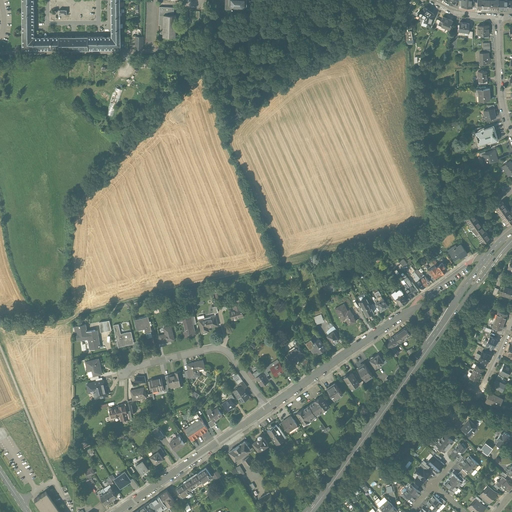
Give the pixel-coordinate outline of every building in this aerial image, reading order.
[(120,36),(112,36),(109,36),(74,37),(53,37),(34,37),(33,0),(21,0),(22,50),(121,50),(120,36)] [(409,0),(407,5),(405,10),(415,14),(420,5),(417,3),(409,0)] [(498,0),(489,0),(489,8),(498,9),(498,0)] [(498,0),(498,9),(508,9),(508,0),(501,0),(498,0)] [(159,7),(159,25),(161,25),(161,30),(160,30),(160,31),(161,31),(160,34),(163,34),(163,36),(175,37),(176,15),(174,15),(174,7),(159,7)] [(112,28),(120,28),(120,8),(111,8),(112,28)] [(419,19),(421,19),(423,19),(425,21),(423,26),(430,28),(434,15),(424,9),(421,12),(420,12),(419,13),(418,13),(417,15),(416,16),(416,18),(417,18),(418,19),(419,19)] [(443,24),(441,28),(449,31),(452,22),(442,18),(440,23),(443,24)] [(459,24),(458,34),(468,35),(468,33),(469,25),(459,24)] [(477,27),(478,37),(489,37),(488,27),(477,27)] [(112,36),(120,36),(120,28),(112,28),(112,36)] [(135,49),(143,49),(143,36),(135,36),(135,49)] [(488,54),(479,54),(480,62),(481,62),(481,66),(486,66),(486,65),(490,65),(490,62),(488,62),(488,54)] [(486,73),(478,74),(478,80),(479,84),(483,84),(483,86),(486,86),(486,73)] [(115,87),(107,114),(115,116),(122,89),(115,87)] [(489,92),(476,93),(476,97),(480,97),(480,104),(485,104),(490,103),(489,92)] [(488,113),(483,114),(485,119),(486,123),(496,120),(494,112),(494,111),(488,113)] [(492,129),(475,135),(479,147),(490,144),(490,145),(497,143),(492,129)] [(493,152),(481,156),(485,166),(491,164),(491,165),(498,163),(496,156),(494,157),(493,152)] [(507,165),(503,168),(507,173),(505,174),(509,178),(511,176),(511,167),(510,164),(508,165),(507,165)] [(511,219),(502,205),(495,210),(507,228),(511,224),(511,219)] [(490,242),(473,216),(465,221),(482,247),(490,242)] [(457,251),(462,258),(463,260),(467,258),(460,248),(457,251)] [(457,251),(454,252),(453,250),(448,254),(454,263),(462,258),(457,251)] [(403,260),(399,263),(403,268),(407,265),(403,260)] [(436,270),(441,277),(447,272),(445,270),(447,269),(445,266),(443,267),(441,264),(439,266),(440,267),(438,268),(436,270)] [(435,268),(428,273),(430,276),(429,276),(432,280),(433,279),(435,281),(441,277),(436,270),(436,269),(435,268)] [(422,280),(420,281),(426,288),(429,286),(424,279),(422,280)] [(417,284),(416,284),(418,287),(417,287),(418,289),(419,288),(421,291),(426,288),(420,281),(417,284)] [(411,288),(409,289),(414,296),(418,294),(416,291),(417,290),(416,289),(415,289),(413,287),(411,288)] [(414,296),(409,289),(407,291),(405,292),(407,295),(406,296),(407,297),(408,297),(410,299),(414,296)] [(399,291),(397,292),(398,293),(397,294),(395,292),(389,296),(393,302),(392,303),(395,306),(398,304),(399,307),(403,304),(404,305),(406,303),(405,303),(407,302),(402,295),(403,295),(401,291),(400,292),(399,291)] [(505,300),(511,302),(511,293),(505,291),(501,300),(504,301),(505,300)] [(366,299),(359,303),(366,316),(367,317),(370,315),(370,314),(373,313),(370,307),(366,299)] [(375,304),(380,312),(381,311),(382,312),(384,311),(384,310),(388,307),(382,299),(378,301),(379,302),(375,304)] [(244,315),(241,305),(233,307),(234,310),(229,311),(232,319),(244,315)] [(349,326),(355,322),(349,311),(347,312),(344,305),(335,310),(339,318),(343,316),(349,326)] [(498,315),(495,323),(504,326),(507,318),(503,317),(503,315),(499,314),(499,315),(498,315)] [(151,330),(148,316),(135,319),(137,329),(144,328),(145,332),(151,330)] [(188,336),(194,335),(192,325),(193,324),(191,316),(184,318),(183,316),(177,317),(178,322),(182,321),(185,331),(183,331),(184,335),(188,334),(188,336)] [(204,318),(198,320),(202,333),(208,332),(207,328),(218,326),(215,316),(210,317),(210,318),(204,319),(204,318)] [(101,332),(112,330),(109,320),(99,322),(101,332)] [(493,331),(492,333),(497,334),(497,332),(502,334),(504,326),(495,323),(493,331)] [(119,324),(114,325),(118,344),(122,343),(123,344),(133,342),(131,332),(121,334),(119,324)] [(161,343),(174,340),(171,326),(165,327),(166,334),(159,335),(159,336),(161,343)] [(91,349),(100,347),(99,337),(96,337),(95,330),(79,333),(80,339),(89,337),(91,349)] [(394,337),(399,344),(410,337),(405,330),(394,337)] [(334,331),(327,336),(331,344),(337,339),(335,336),(337,335),(334,331)] [(390,344),(387,346),(395,358),(399,355),(394,348),(399,344),(394,337),(388,341),(390,344)] [(314,346),(311,349),(313,352),(316,350),(317,352),(319,354),(321,353),(321,352),(325,349),(324,348),(326,347),(323,343),(322,344),(319,340),(313,344),(314,346)] [(490,340),(486,350),(493,353),(497,344),(493,343),(493,342),(490,340)] [(285,355),(293,366),(296,363),(294,360),(305,353),(299,344),(295,347),(296,348),(285,355)] [(370,361),(375,369),(384,363),(383,361),(384,361),(382,358),(381,359),(378,355),(374,358),(373,358),(372,358),(371,359),(370,360),(370,361)] [(482,356),(478,364),(486,368),(490,360),(482,356)] [(98,374),(102,373),(98,358),(86,361),(88,370),(92,369),(93,375),(98,374)] [(201,362),(186,365),(188,371),(189,378),(199,376),(198,371),(203,370),(201,362)] [(270,369),(275,376),(284,370),(279,363),(270,369)] [(364,365),(357,370),(365,382),(372,377),(364,365)] [(260,369),(253,374),(261,386),(268,381),(266,377),(264,375),(263,373),(263,374),(260,369)] [(476,369),(473,376),(480,379),(483,373),(476,369)] [(504,369),(502,373),(501,373),(500,376),(505,379),(508,380),(511,372),(504,369)] [(174,375),(169,376),(170,382),(172,388),(183,385),(180,371),(174,373),(174,375)] [(232,378),(236,383),(241,379),(237,374),(232,378)] [(348,376),(344,378),(351,389),(359,383),(357,379),(355,380),(351,374),(348,376)] [(470,382),(477,385),(477,386),(480,379),(473,376),(471,378),(469,377),(467,381),(470,382)] [(161,377),(150,380),(153,393),(164,390),(163,386),(161,377)] [(104,388),(102,381),(87,384),(89,390),(94,389),(97,398),(106,396),(105,388),(104,388)] [(496,384),(492,391),(502,395),(505,388),(501,386),(502,385),(497,382),(496,384)] [(240,387),(233,392),(241,403),(249,397),(244,390),(244,389),(242,386),(240,387)] [(327,391),(332,399),(335,403),(343,397),(335,386),(327,391)] [(144,388),(130,391),(132,401),(146,398),(144,388)] [(309,407),(316,417),(320,414),(320,415),(323,413),(322,413),(326,410),(326,411),(329,409),(321,397),(314,403),(309,407)] [(490,397),(485,407),(486,407),(492,410),(492,408),(498,411),(499,411),(503,403),(490,397)] [(232,402),(231,400),(223,405),(228,412),(235,406),(232,402)] [(120,406),(109,409),(111,418),(121,416),(122,420),(128,418),(125,404),(120,405),(120,406)] [(316,417),(309,407),(304,410),(304,409),(301,411),(302,411),(296,415),(304,426),(307,424),(307,423),(310,421),(310,422),(313,420),(312,419),(316,417)] [(213,414),(210,416),(213,420),(214,422),(218,419),(217,419),(222,415),(217,408),(212,412),(212,413),(213,414)] [(183,429),(192,442),(199,437),(202,435),(202,434),(208,430),(207,429),(202,422),(203,422),(200,417),(196,420),(195,419),(187,425),(188,426),(183,429)] [(288,420),(282,424),(288,432),(296,426),(290,417),(287,419),(288,420)] [(216,425),(214,422),(213,420),(207,423),(211,428),(216,425)] [(468,421),(460,431),(469,438),(474,433),(474,432),(477,429),(468,421)] [(459,431),(462,427),(458,423),(454,427),(459,431)] [(276,426),(267,432),(276,445),(285,439),(278,428),(276,426)] [(496,445),(501,449),(504,445),(505,443),(510,436),(504,433),(502,436),(499,441),(496,445)] [(160,434),(156,437),(160,443),(165,440),(160,434)] [(440,441),(449,448),(453,443),(445,436),(443,439),(443,438),(440,441)] [(268,446),(262,438),(261,438),(261,437),(260,437),(259,437),(258,437),(258,438),(258,439),(258,440),(259,440),(253,444),(259,452),(268,446)] [(180,438),(170,444),(175,453),(185,446),(180,438)] [(449,448),(440,441),(438,444),(436,447),(444,454),(449,448)] [(250,451),(245,442),(229,453),(235,461),(250,451)] [(493,448),(486,443),(481,449),(483,450),(483,452),(482,453),(487,456),(487,455),(488,455),(493,448)] [(456,459),(457,460),(460,456),(466,450),(465,447),(463,445),(461,447),(460,445),(450,455),(455,460),(456,459)] [(154,455),(151,457),(155,464),(163,459),(159,454),(158,452),(154,455)] [(427,465),(426,465),(430,468),(437,474),(444,466),(439,462),(441,459),(438,457),(437,455),(435,457),(434,457),(427,465)] [(466,461),(475,469),(479,465),(469,457),(466,461)] [(249,458),(243,462),(246,467),(252,463),(249,458)] [(139,462),(135,465),(141,474),(142,474),(143,474),(143,475),(144,475),(144,474),(145,474),(145,473),(146,473),(146,472),(145,471),(148,469),(143,461),(139,463),(139,462)] [(475,469),(466,461),(465,461),(461,466),(470,474),(475,469)] [(421,465),(427,470),(430,468),(426,465),(427,465),(423,462),(421,465)] [(419,467),(419,468),(420,468),(425,472),(425,473),(426,473),(427,470),(421,465),(419,467)] [(238,474),(240,477),(244,475),(239,467),(237,469),(236,467),(235,468),(237,472),(237,473),(238,474)] [(92,468),(84,471),(88,478),(95,474),(92,468)] [(416,472),(420,475),(415,481),(421,486),(429,476),(427,474),(425,474),(425,473),(425,472),(420,468),(419,468),(416,472)] [(197,475),(202,482),(205,486),(210,482),(208,480),(211,478),(206,469),(197,475)] [(460,477),(463,480),(467,476),(462,471),(458,476),(460,477)] [(122,476),(115,480),(120,488),(125,485),(124,484),(130,480),(125,472),(121,475),(122,476)] [(217,472),(211,475),(215,481),(220,477),(217,472)] [(190,480),(184,484),(189,491),(202,482),(197,475),(192,479),(191,478),(189,480),(190,480)] [(458,488),(462,483),(458,479),(452,475),(448,480),(458,488)] [(498,482),(495,485),(506,494),(511,487),(511,485),(505,479),(503,477),(502,478),(498,482)] [(91,478),(86,481),(90,487),(95,484),(91,478)] [(458,488),(448,480),(444,484),(450,490),(454,493),(458,488)] [(190,493),(189,491),(184,484),(176,490),(182,499),(190,493)] [(252,485),(247,488),(250,493),(255,490),(252,485)] [(416,498),(420,493),(411,485),(407,490),(416,498)] [(107,488),(104,490),(111,500),(112,500),(113,500),(114,499),(114,498),(117,496),(111,487),(108,489),(107,488)] [(489,488),(481,496),(489,503),(497,495),(489,488)] [(97,492),(105,504),(111,500),(104,490),(103,489),(100,491),(100,490),(97,492)] [(416,498),(407,490),(403,494),(409,498),(413,502),(416,498)] [(174,502),(166,491),(160,496),(167,506),(170,505),(174,502)] [(60,511),(46,492),(33,500),(41,511),(60,511)] [(259,501),(262,506),(272,500),(269,495),(259,501)] [(167,506),(160,496),(150,503),(155,511),(160,511),(168,507),(167,506)] [(430,501),(439,509),(442,505),(443,504),(439,501),(433,496),(433,497),(430,501)] [(383,504),(390,511),(395,511),(397,511),(390,503),(387,500),(383,504)] [(475,500),(468,509),(471,511),(472,511),(483,511),(486,509),(482,506),(482,507),(478,504),(479,503),(475,500)] [(426,505),(431,509),(433,511),(435,511),(439,509),(430,501),(426,505)] [(155,511),(150,503),(139,510),(140,511),(155,511)]
